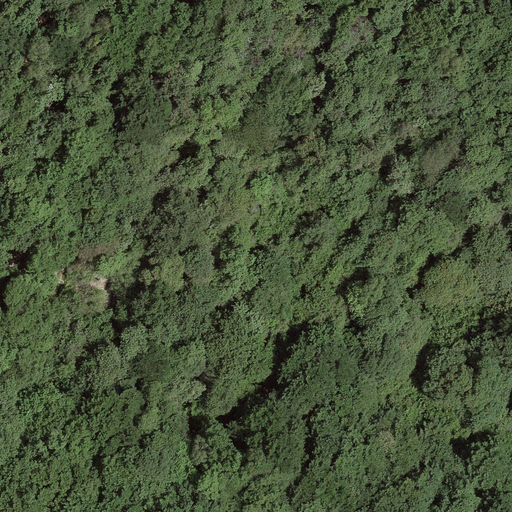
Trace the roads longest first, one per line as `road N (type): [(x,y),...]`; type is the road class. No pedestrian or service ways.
road 1 (track): [(185,0),(91,150),(20,371),(22,454),(49,511)]
road 2 (track): [(0,140),(22,92),(91,0)]
